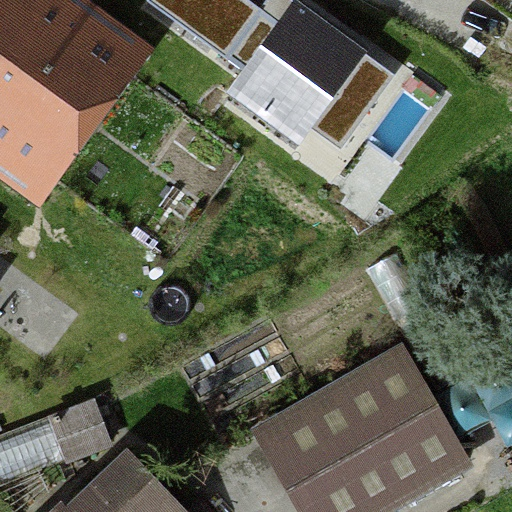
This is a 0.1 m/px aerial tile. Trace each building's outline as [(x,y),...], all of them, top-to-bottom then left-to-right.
[(0,0),(0,46),(33,2),(30,0),(0,0)] [(143,0),(137,10),(304,120),(369,24),(332,0),(143,0)] [(120,65),(33,2),(0,46),(0,139),(43,171),(120,65)] [(410,361),(267,444),(306,511),(429,511),(480,483),(410,361)] [(90,398),(0,431),(0,481),(106,442),(90,398)] [(177,511),(130,460),(71,511),(177,511)]
